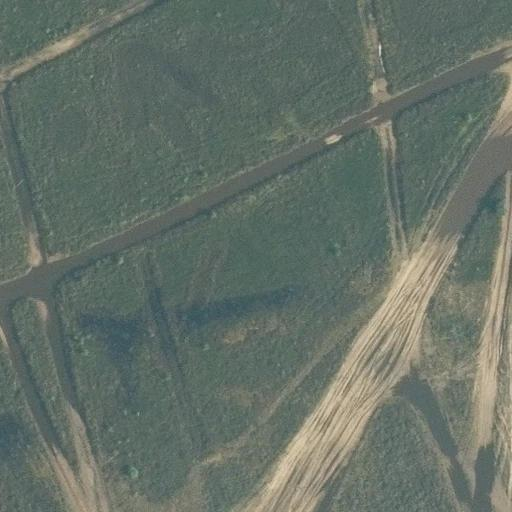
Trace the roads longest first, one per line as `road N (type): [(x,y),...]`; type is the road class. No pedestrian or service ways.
road 1 (track): [(0,299),(384,106),(511,59)]
road 2 (track): [(364,0),(407,317),(477,489),(498,511)]
road 3 (track): [(299,511),(511,120)]
road 4 (track): [(0,303),(80,511)]
